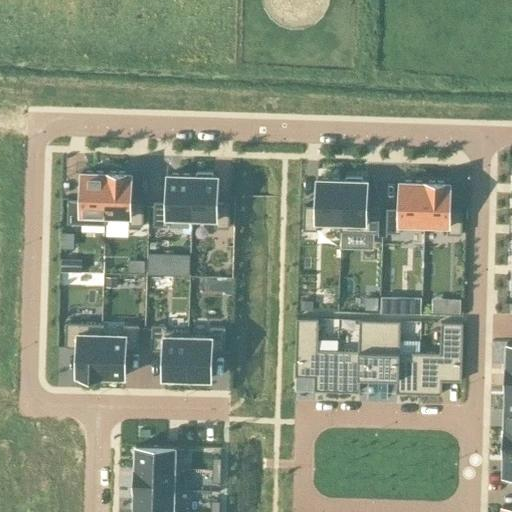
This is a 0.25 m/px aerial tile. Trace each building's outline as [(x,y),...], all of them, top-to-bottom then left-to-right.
[(511,147),(502,148),(502,164),(511,163),(511,147)] [(69,197),(68,222),(105,223),(107,171),(82,170),(81,198),(69,197)] [(107,171),(105,223),(107,223),(107,218),(129,219),(129,224),(143,224),(144,199),(131,199),(132,172),(128,171),(107,171)] [(193,173),(192,221),(215,222),(215,226),(229,227),(230,202),(217,202),(218,174),(213,174),(213,171),(198,171),(198,173),(193,173)] [(155,200),(154,225),(168,225),(168,220),(192,221),(193,173),(168,173),(167,200),(155,200)] [(342,178),(341,230),(379,231),(380,206),(367,206),(368,178),(362,178),(362,176),(347,175),(347,178),(342,178)] [(304,204),(303,229),(318,229),(318,225),(340,225),(340,230),(341,230),(342,178),(318,177),(317,204),(304,204)] [(387,206),(387,231),(401,232),(401,227),(424,228),(425,180),(401,179),(400,207),(387,206)] [(425,180),(424,228),(448,228),(448,233),(462,234),(463,209),(450,208),(451,181),(447,181),(447,180),(426,180),(425,180)] [(418,311),(419,294),(377,294),(377,311),(418,311)] [(428,310),(458,310),(458,294),(429,294),(428,310)] [(297,317),(297,324),(318,325),(319,317),(297,317)] [(360,318),(360,326),(380,327),(380,319),(360,318)] [(380,319),(380,327),(400,327),(401,320),(380,319)] [(66,321),(66,346),(78,346),(77,374),(80,374),(101,375),(102,322),(66,321)] [(442,321),(442,328),(463,329),(463,321),(442,321)] [(102,322),(101,375),(101,374),(125,375),(126,348),(138,348),(139,323),(125,322),(125,332),(103,331),(104,322),(102,322)] [(152,323),(152,348),(164,349),(164,376),(187,377),(188,329),(166,329),(167,324),(152,323)] [(297,324),(295,374),(315,375),(314,389),(337,390),(338,349),(318,348),(318,325),(297,324)] [(188,329),(187,377),(211,377),(212,350),(225,350),(225,325),(211,325),(211,335),(190,334),(190,329),(188,329)] [(338,349),(337,390),(360,390),(360,376),(378,377),(380,327),(360,326),(359,349),(338,349)] [(380,327),(378,377),(397,377),(396,391),(419,392),(420,351),(400,350),(400,327),(380,327)] [(420,351),(419,392),(442,393),(442,379),(461,379),(463,329),(442,328),(441,352),(420,351)] [(136,444),(136,466),(180,467),(180,445),(136,444)] [(213,457),(213,468),(221,468),(221,457),(213,457)] [(136,466),(135,488),(179,489),(180,467),(136,466)] [(213,468),(212,481),(221,481),(221,468),(213,468)] [(135,488),(135,509),(178,510),(179,489),(135,488)] [(212,500),(211,511),(220,511),(220,500),(212,500)]
